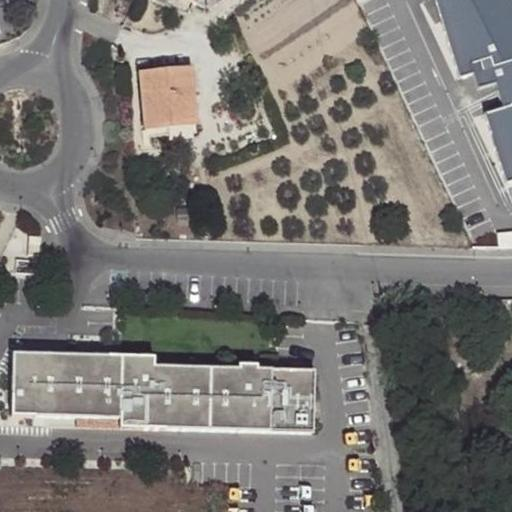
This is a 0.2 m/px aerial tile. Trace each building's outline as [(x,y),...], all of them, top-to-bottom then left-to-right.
[(183,0),(203,9),(215,0),(183,0)] [(511,5),(508,0),(440,0),(437,2),(459,78),(473,75),(477,89),(495,84),(502,113),(485,117),(506,186),(511,184),(511,5)] [(144,132),(165,130),(165,123),(196,121),(191,69),(140,74),(144,132)] [(165,123),(165,130),(166,139),(197,136),(196,121),(165,123)] [(154,353),(14,350),(14,411),(120,417),(120,424),(314,430),(315,370),(154,364),(154,353)]
